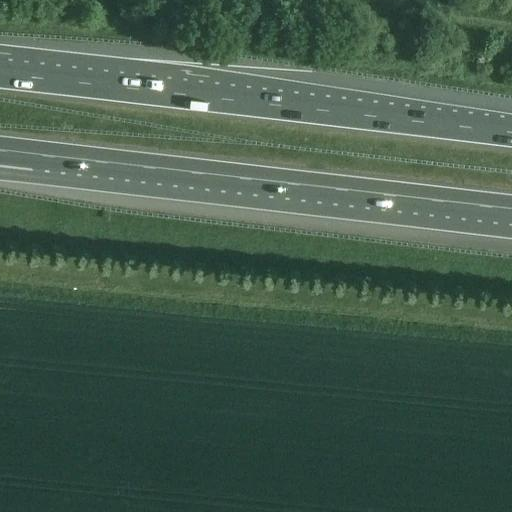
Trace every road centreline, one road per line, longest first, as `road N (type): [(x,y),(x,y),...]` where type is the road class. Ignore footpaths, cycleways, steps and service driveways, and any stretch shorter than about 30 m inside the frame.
road 1 (motorway): [(0,151),(511,211)]
road 2 (motorway): [(511,132),(0,74)]
